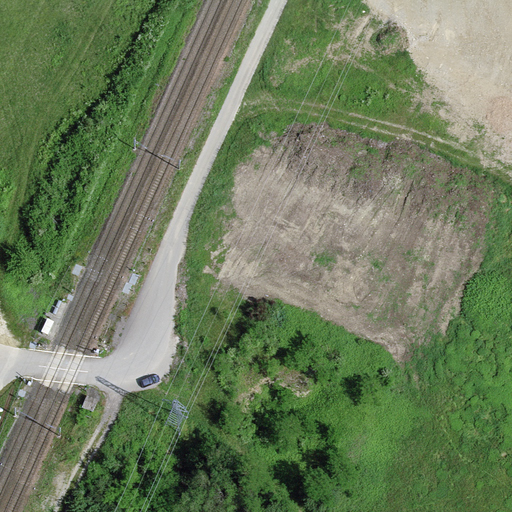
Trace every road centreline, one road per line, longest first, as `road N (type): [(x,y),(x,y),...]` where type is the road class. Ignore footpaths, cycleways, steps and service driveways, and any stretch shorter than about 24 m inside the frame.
road 1 (unclassified): [(0,365),(117,372),(147,364),(179,228),(281,0)]
road 2 (track): [(131,370),(207,418),(304,511)]
road 3 (track): [(68,511),(112,412),(117,372)]
